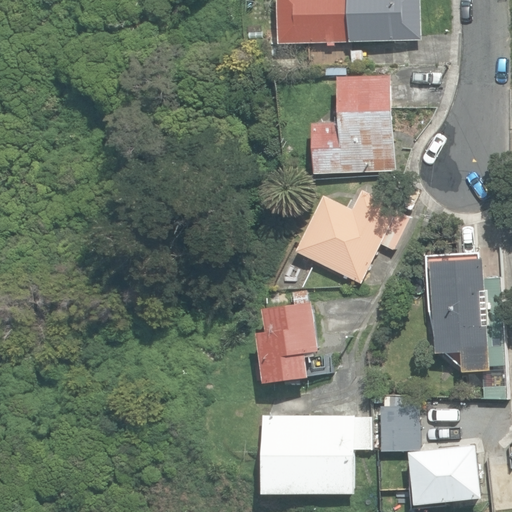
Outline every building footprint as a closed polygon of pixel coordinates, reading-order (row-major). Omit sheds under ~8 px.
[(353,41),(352,0),(282,0),(284,43),(353,41)] [(423,0),(352,0),(353,41),(425,39),(423,0)] [(364,49),(353,50),(353,64),(365,64),(364,49)] [(317,124),(319,173),(400,171),(396,75),(343,77),(345,123),(317,124)] [(301,250),(364,281),(383,243),(397,250),(415,213),(368,189),(357,210),(328,196),(301,250)] [(466,351),(467,370),(494,369),(494,365),(507,364),(503,277),(489,277),(488,258),(436,261),(440,352),(466,351)] [(311,288),(294,290),(296,304),(313,301),(311,288)] [(263,333),(269,382),(313,376),(311,356),(317,356),(316,352),(325,350),(318,301),(269,308),(273,331),(263,333)] [(486,398),(510,398),(509,386),(486,386),(486,398)] [(384,405),(384,451),(424,450),(423,404),(384,405)] [(267,492),(358,492),(358,449),(376,449),(376,417),(359,417),(359,415),(267,415),(267,492)] [(440,501),(441,506),(450,505),(450,500),(487,497),(481,444),(414,451),(420,504),(440,501)]
